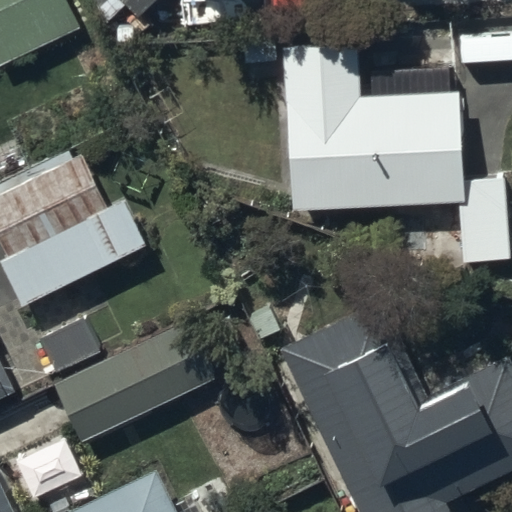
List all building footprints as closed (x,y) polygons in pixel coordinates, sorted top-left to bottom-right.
[(61,0),(0,0),(0,64),(76,29),(61,0)] [(116,0),(136,20),(156,0),(116,0)] [(359,44),(282,47),(289,209),(458,202),(460,260),(511,258),(508,172),(464,174),(460,90),(454,91),(453,67),(372,70),(373,94),(361,95),(359,44)] [(109,208),(81,149),(0,187),(0,234),(10,255),(0,259),(0,260),(22,305),(148,245),(126,199),(109,208)] [(384,299),(279,348),(356,511),(454,511),(449,499),(511,469),(511,363),(507,354),(428,391),(384,299)] [(195,314),(54,384),(82,440),(150,407),(155,418),(184,404),(179,395),(224,373),(195,314)] [(0,398),(15,391),(0,360),(0,398)] [(0,511),(178,511),(159,468),(71,511),(15,511),(0,479),(0,511)]
